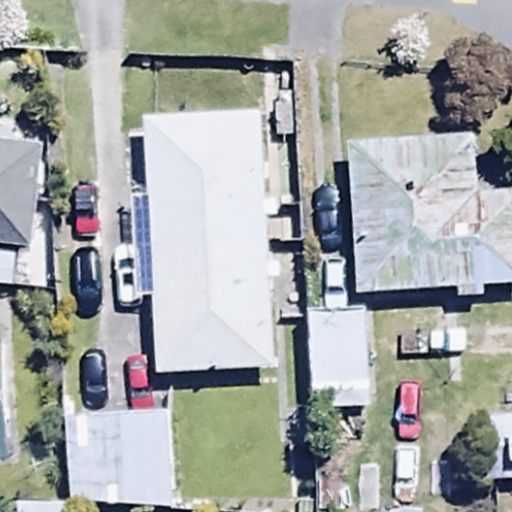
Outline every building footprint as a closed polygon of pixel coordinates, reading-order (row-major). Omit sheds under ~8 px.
[(266,130),(143,131),(144,211),(130,212),(131,316),(153,315),(154,388),(275,387),(275,329),(292,329),(291,275),(268,275),(266,130)] [(348,160),(359,309),(459,302),(460,312),(511,308),(511,204),(490,206),(486,150),(348,160)] [(46,160),(0,155),(0,296),(15,298),(18,265),(36,267),(46,160)] [(315,425),(370,423),(366,315),(311,317),(315,425)] [(0,471),(17,471),(9,353),(0,353),(0,471)] [(67,422),(71,511),(171,511),(175,426),(67,422)] [(511,427),(485,429),(487,495),(511,494),(511,427)]
